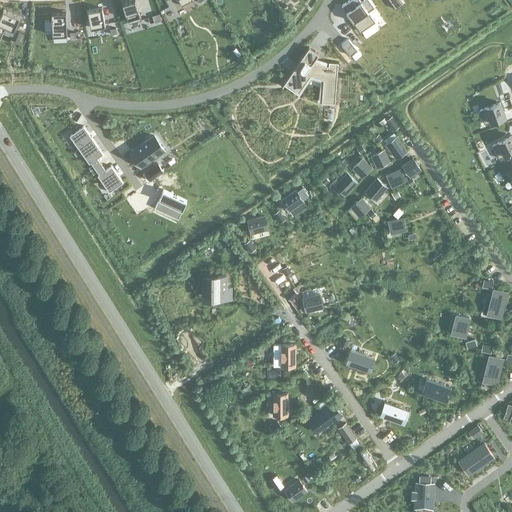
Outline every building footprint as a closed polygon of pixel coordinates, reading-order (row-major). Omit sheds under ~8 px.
[(129,23),(142,19),(135,0),(126,0),(123,1),(129,23)] [(360,0),(348,0),(342,5),(360,31),(375,21),(368,10),(374,6),(369,0),(361,0),(360,0)] [(399,0),(389,0),(396,9),(402,4),(399,0)] [(88,10),(91,27),(105,25),(102,7),(88,10)] [(0,23),(16,30),(22,17),(3,9),(0,16),(0,23)] [(53,35),(67,34),(66,11),(52,12),(53,35)] [(15,41),(20,44),(24,34),(19,32),(15,41)] [(349,39),(342,45),(351,56),(358,50),(349,39)] [(285,82),(299,91),(310,75),(324,79),(322,102),(335,103),(338,62),(329,61),(329,65),(314,60),(319,53),(309,47),(285,82)] [(484,124),(505,116),(500,102),(493,105),(493,104),(487,106),(487,107),(479,110),(484,124)] [(390,115),(386,118),(392,126),(396,123),(390,115)] [(70,135),(89,163),(91,162),(98,157),(103,153),(84,125),(70,135)] [(154,135),(132,151),(136,156),(136,155),(139,159),(138,160),(142,165),(164,149),(154,135)] [(499,158),(511,151),(511,135),(505,138),(499,141),(500,141),(492,145),(499,158)] [(407,150),(397,136),(387,143),(396,157),(407,150)] [(384,149),(372,155),(378,166),(389,161),(384,149)] [(98,157),(91,162),(95,168),(102,163),(98,157)] [(371,167),(362,158),(353,167),(362,176),(371,167)] [(413,158),(403,165),(410,176),(420,169),(413,158)] [(102,163),(95,168),(99,174),(106,169),(102,163)] [(158,163),(142,175),(147,183),(164,171),(158,163)] [(99,174),(98,175),(109,191),(123,182),(112,165),(106,169),(99,174)] [(405,179),(401,169),(387,175),(392,185),(405,179)] [(357,182),(348,172),(336,185),(345,194),(357,182)] [(387,186),(377,178),(366,191),(376,199),(387,186)] [(296,190),(282,200),(289,210),(304,200),(302,198),(308,195),(302,188),(297,191),(296,190)] [(163,189),(155,207),(178,218),(187,200),(163,189)] [(370,207),(361,197),(352,206),(360,215),(370,207)] [(279,210),(274,213),(280,222),(285,218),(279,210)] [(248,220),(251,232),(268,228),(265,216),(248,220)] [(403,218),(389,221),(391,232),(405,229),(403,218)] [(249,239),(244,243),(250,251),(255,248),(249,239)] [(441,253),(435,257),(438,261),(444,257),(441,253)] [(282,268),(286,275),(290,272),(287,265),(282,268)] [(218,277),(204,277),(204,294),(213,294),(213,298),(226,298),(226,293),(231,293),(231,287),(226,287),(226,275),(218,275),(218,277)] [(494,288),(488,314),(500,317),(507,291),(494,288)] [(293,289),(287,297),(291,300),(297,293),(293,289)] [(320,294),(303,298),(306,311),(323,307),(320,294)] [(457,314),(452,333),(464,336),(469,317),(457,314)] [(341,345),(346,347),(349,338),(344,336),(341,345)] [(466,342),(467,347),(477,344),(475,339),(466,342)] [(282,348),(275,348),(275,358),(282,358),(282,366),(295,366),(295,344),(282,344),(282,348)] [(351,349),(346,361),(370,370),(375,358),(351,349)] [(395,353),(391,356),(395,362),(400,359),(395,353)] [(502,358),(490,354),(483,380),(496,384),(502,358)] [(427,379),(422,391),(446,400),(451,387),(427,379)] [(287,393),(274,393),(274,415),(287,415),(287,393)] [(409,410),(385,401),(380,414),(404,422),(409,410)] [(334,403),(312,418),(320,429),(342,413),(334,403)] [(346,423),(338,428),(346,439),(353,433),(346,423)] [(478,423),(469,429),(474,436),(483,430),(478,423)] [(484,443),(460,460),(469,473),(493,456),(484,443)] [(365,446),(359,450),(368,463),(364,466),(368,472),(372,469),(373,470),(379,465),(365,446)] [(273,475),(267,479),(275,491),(282,487),(273,475)] [(424,477),(418,476),(418,482),(417,482),(415,511),(431,511),(433,483),(424,483),(424,477)] [(300,479),(285,489),(293,500),(307,490),(300,479)]
